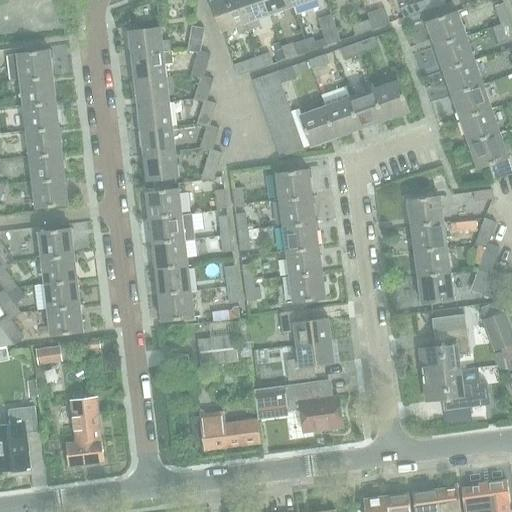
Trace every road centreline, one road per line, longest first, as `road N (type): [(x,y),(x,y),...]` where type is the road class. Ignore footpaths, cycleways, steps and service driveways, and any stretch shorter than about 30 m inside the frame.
road 1 (residential): [(149,486),(96,0)]
road 2 (residential): [(393,453),(356,178),(376,152),(434,131)]
road 3 (residential): [(149,486),(393,453)]
road 4 (residential): [(0,507),(149,486)]
